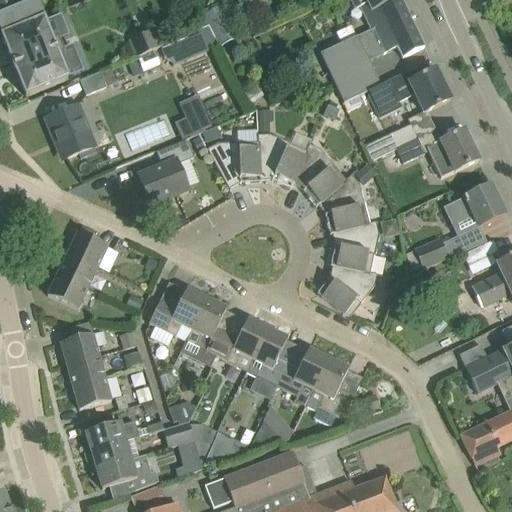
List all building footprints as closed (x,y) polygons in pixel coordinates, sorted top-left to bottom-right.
[(0,0),(0,35),(2,40),(43,23),(36,5),(29,8),(25,0),(0,0)] [(361,8),(372,31),(373,32),(376,30),(376,29),(407,14),(399,0),(350,0),(355,11),(361,8)] [(373,32),(372,31),(320,56),(343,104),(357,97),(380,86),(366,59),(382,52),(384,55),(398,48),(403,59),(424,49),(407,14),(376,29),(376,30),(373,32)] [(43,23),(2,40),(25,99),(68,82),(67,80),(84,73),(73,46),(63,50),(59,41),(58,38),(50,41),(43,23)] [(227,25),(212,33),(219,47),(221,45),(234,39),(237,37),(230,24),(227,25)] [(157,31),(128,43),(135,59),(163,48),(157,31)] [(201,35),(161,51),(164,59),(175,66),(208,53),(201,35)] [(111,71),(102,74),(108,89),(117,85),(111,71)] [(416,100),(424,115),(450,102),(442,87),(435,71),(404,87),(392,93),(398,104),(415,96),(416,100)] [(82,82),(87,97),(108,89),(102,74),(82,82)] [(392,93),(404,87),(400,77),(371,91),(372,95),(367,98),(378,121),(401,110),(398,104),(392,93)] [(243,92),(250,105),(255,102),(258,107),(262,105),(259,100),(264,97),(257,84),(243,92)] [(184,120),(176,123),(180,138),(210,130),(201,97),(180,103),(184,120)] [(362,106),(357,97),(343,104),(347,113),(362,106)] [(317,109),(316,106),(312,103),(307,104),(304,108),(306,113),(310,115),(315,113),(317,109)] [(45,121),(53,140),(56,139),(65,161),(95,149),(78,107),(45,121)] [(337,113),(328,109),(324,118),(333,122),(337,113)] [(270,124),(273,124),(273,113),(259,113),(259,135),(271,135),(270,124)] [(410,128),(364,149),(370,163),(395,152),(417,142),(410,127),(410,128)] [(217,129),(202,135),(206,145),(221,139),(217,129)] [(426,150),(426,151),(428,154),(440,180),(478,162),(464,133),(440,144),(426,150)] [(239,185),(260,184),(258,137),(257,137),(257,144),(217,146),(207,152),(229,193),(230,193),(229,189),(239,184),(239,185)] [(272,182),(290,190),(309,147),(306,153),(269,137),(258,137),(260,184),(260,181),(272,181),(272,182)] [(198,139),(192,142),(199,154),(205,151),(198,139)] [(138,178),(150,207),(188,192),(181,173),(177,165),(194,158),(187,141),(159,152),(164,167),(138,178)] [(417,142),(395,152),(402,167),(424,156),(417,142)] [(302,193),(315,209),(351,178),(346,182),(320,151),(309,147),(290,190),(291,190),(292,187),(303,192),(302,193)] [(368,167),(355,178),(364,188),(377,177),(368,167)] [(329,236),(350,231),(375,225),(375,224),(369,226),(359,187),(351,178),(315,209),(316,209),(318,207),(325,216),(324,217),(329,236)] [(443,210),(451,226),(472,216),(478,230),(504,217),(490,187),(464,199),(464,200),(443,210)] [(399,237),(395,221),(380,225),(384,240),(399,237)] [(334,248),(330,267),(376,277),(370,275),(378,236),(375,225),(350,231),(329,236),(330,237),(333,236),(336,247),(334,248)] [(77,235),(67,256),(97,270),(107,249),(77,235)] [(439,239),(415,250),(424,271),(448,260),(439,239)] [(67,256),(57,277),(87,291),(97,270),(67,256)] [(500,276),(471,290),(481,309),(510,295),(511,299),(511,258),(495,266),(500,276)] [(149,260),(145,269),(153,273),(157,264),(149,260)] [(376,277),(330,267),(330,268),(333,269),(331,280),(329,280),(317,296),(344,317),(349,320),(362,305),(374,288),(376,277)] [(87,291),(57,277),(47,298),(77,312),(87,291)] [(160,303),(148,326),(154,329),(150,341),(167,349),(173,338),(175,339),(180,329),(191,334),(207,302),(186,292),(177,311),(160,303)] [(127,306),(140,312),(145,301),(132,295),(127,306)] [(396,299),(387,296),(382,309),(392,312),(396,299)] [(191,334),(180,356),(210,370),(215,359),(216,359),(227,336),(216,331),(226,311),(207,302),(191,334)] [(246,374),(252,363),(268,332),(247,322),(238,341),(227,336),(216,359),(246,374)] [(511,328),(501,333),(506,344),(509,343),(511,348),(487,360),(480,347),(459,357),(478,395),(511,379),(511,328)] [(121,336),(125,350),(139,347),(134,332),(121,336)] [(252,363),(246,375),(255,380),(256,379),(277,390),(289,366),(277,361),(287,341),(268,332),(252,363)] [(60,345),(67,368),(99,359),(93,336),(60,345)] [(294,403),(306,409),(329,362),(308,352),(299,371),(289,366),(277,390),(296,399),(294,403)] [(123,359),(128,373),(143,368),(139,354),(123,359)] [(67,368),(73,390),(105,381),(99,359),(67,368)] [(329,362),(306,409),(316,414),(318,409),(335,417),(342,421),(353,398),(338,391),(348,371),(329,362)] [(105,381),(73,390),(79,412),(111,403),(105,381)] [(153,402),(148,389),(135,393),(139,407),(153,402)] [(376,395),(360,401),(366,416),(382,410),(376,395)] [(118,412),(128,409),(125,397),(115,400),(118,412)] [(187,404),(168,410),(173,425),(177,424),(179,427),(188,424),(196,410),(187,404)] [(270,409),(248,451),(278,440),(286,448),(293,434),(270,409)] [(511,412),(484,427),(460,438),(466,451),(475,471),(502,458),(497,449),(511,441),(511,412)] [(90,453),(140,439),(135,424),(121,428),(120,424),(85,435),(90,453)] [(161,424),(147,428),(147,429),(149,435),(150,436),(164,432),(161,424)] [(164,433),(169,451),(180,447),(192,444),(193,444),(188,424),(179,427),(164,432),(164,433)] [(217,436),(203,468),(245,454),(247,448),(217,436)] [(90,453),(85,455),(87,464),(93,462),(96,473),(106,470),(131,462),(131,461),(126,444),(126,443),(100,451),(90,453)] [(180,511),(178,504),(158,511),(396,511),(384,480),(354,492),(351,484),(309,500),(304,485),(307,484),(295,451),(224,477),(225,480),(205,488),(213,510),(234,503),(236,509),(227,511),(180,511)] [(131,462),(106,470),(96,473),(102,491),(133,482),(136,493),(158,484),(156,476),(151,478),(146,459),(145,457),(131,461),(131,462)] [(183,469),(175,472),(177,481),(201,472),(199,462),(182,467),(183,469)] [(0,511),(10,511),(4,491),(0,492),(0,511)]
